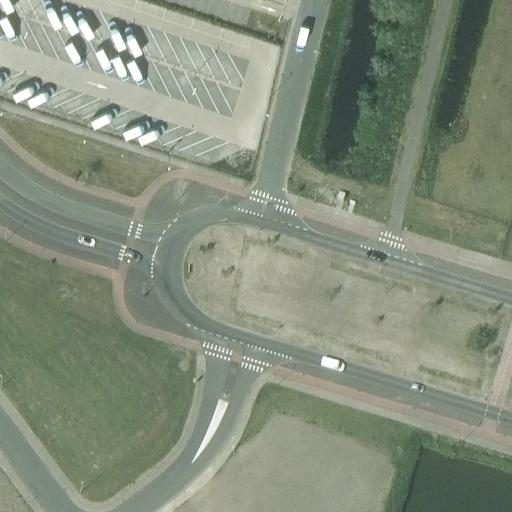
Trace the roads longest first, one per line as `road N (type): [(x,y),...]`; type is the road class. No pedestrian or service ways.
road 1 (tertiary): [(242,337),(511,419)]
road 2 (unclassified): [(261,223),(314,0)]
road 3 (unclassified): [(242,337),(213,428),(192,462),(133,511)]
road 4 (tertiary): [(170,240),(50,202),(0,169)]
road 5 (tertiary): [(0,201),(63,237),(162,269)]
road 6 (tertiary): [(511,301),(384,260)]
road 7 (tertiary): [(384,260),(261,223)]
